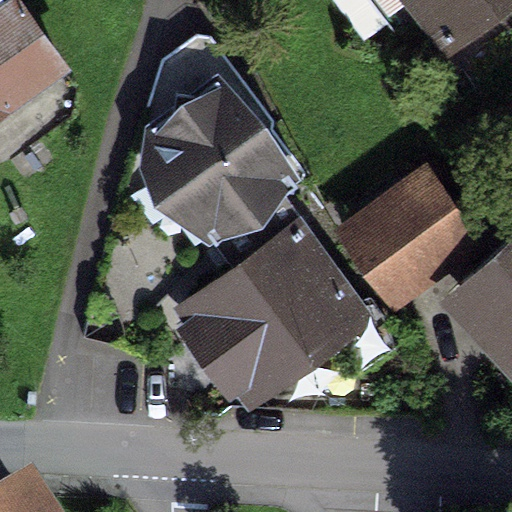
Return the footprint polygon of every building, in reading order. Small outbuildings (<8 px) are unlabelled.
[(0,0),(0,111),(75,58),(32,0),(0,0)] [(511,3),(511,0),(334,0),(365,40),(410,6),(446,54),(511,3)] [(267,110),(213,33),(197,29),(161,56),(140,152),(155,194),(210,242),(264,216),(301,174),(267,110)] [(489,233),(427,152),(334,222),(395,303),(489,233)] [(378,314),(301,208),(171,301),(183,317),(177,322),(230,394),(237,389),(249,407),(378,314)] [(511,218),(437,287),(511,369),(511,218)] [(60,511),(32,468),(0,488),(0,511),(60,511)]
